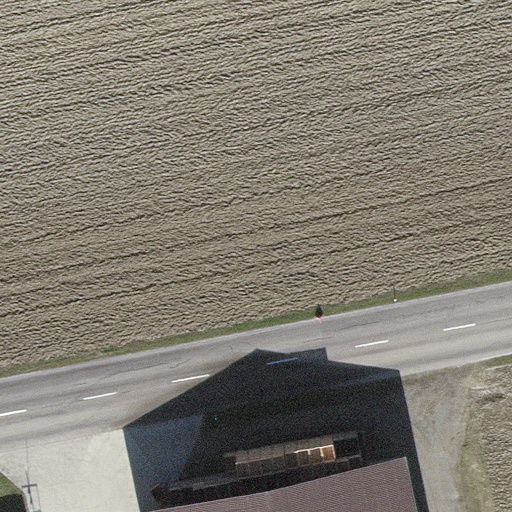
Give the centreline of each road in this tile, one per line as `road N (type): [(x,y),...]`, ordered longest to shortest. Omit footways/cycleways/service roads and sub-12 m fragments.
road 1 (tertiary): [(511,314),(0,408)]
road 2 (unknown): [(56,396),(98,511)]
